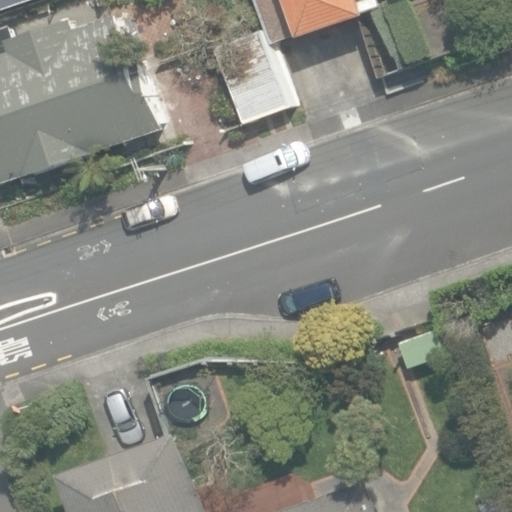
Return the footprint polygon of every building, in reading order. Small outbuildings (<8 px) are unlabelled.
[(0,0),(0,11),(33,0),(0,0)] [(261,0),(276,44),(391,5),(389,0),(261,0)] [(0,185),(171,129),(149,63),(140,66),(124,15),(82,29),(79,19),(22,38),(18,26),(0,32),(0,185)] [(252,126),(300,107),(269,28),(221,47),(252,126)] [(68,473),(81,511),(382,511),(371,480),(280,511),(212,511),(184,432),(68,473)]
